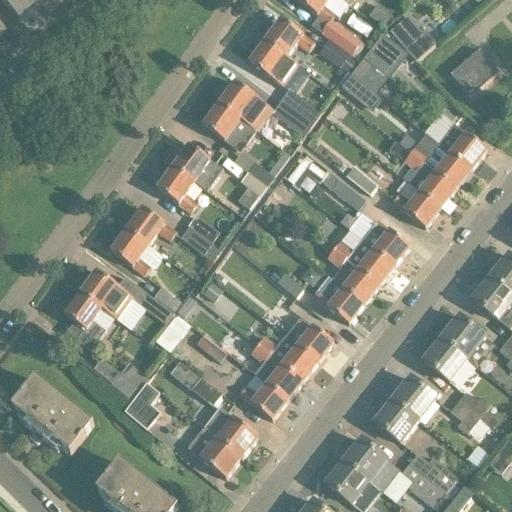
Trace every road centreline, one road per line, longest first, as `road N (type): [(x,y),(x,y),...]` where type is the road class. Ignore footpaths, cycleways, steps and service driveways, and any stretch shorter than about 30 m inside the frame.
road 1 (residential): [(257,511),(511,187)]
road 2 (residential): [(0,323),(234,0)]
road 3 (residential): [(0,91),(89,0)]
